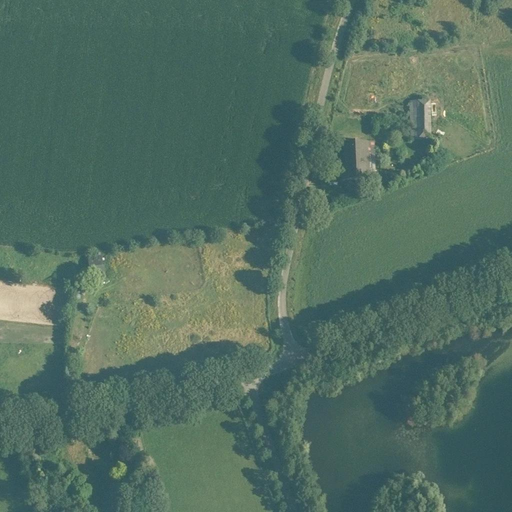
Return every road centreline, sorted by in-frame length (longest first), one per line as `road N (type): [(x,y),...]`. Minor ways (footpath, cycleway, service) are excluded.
road 1 (unclassified): [(294,360),(281,294),(351,0)]
road 2 (unclassified): [(0,431),(245,377)]
road 3 (unclassified): [(294,360),(511,278)]
road 4 (unclassified): [(293,511),(245,377)]
